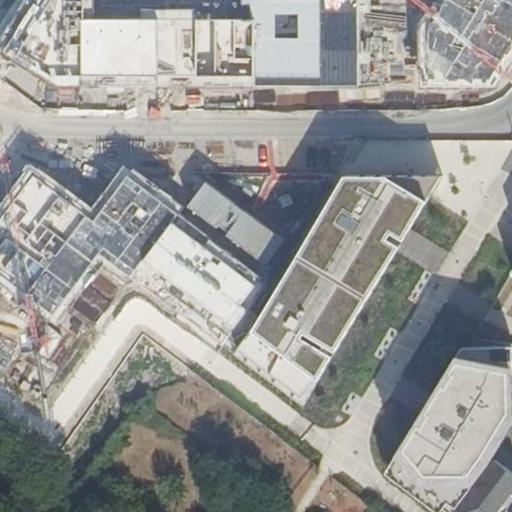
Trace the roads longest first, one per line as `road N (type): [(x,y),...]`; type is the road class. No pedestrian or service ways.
road 1 (residential): [(0,130),(511,133)]
road 2 (residential): [(336,462),(143,323),(48,450),(0,414)]
road 3 (residential): [(336,462),(511,169)]
